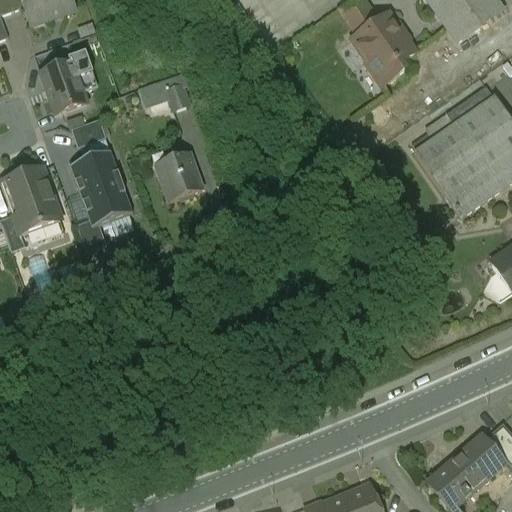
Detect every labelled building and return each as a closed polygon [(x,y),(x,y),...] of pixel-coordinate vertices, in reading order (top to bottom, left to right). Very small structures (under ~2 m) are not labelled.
[(14,15),(8,0),(0,0),(0,20),(14,15)] [(69,0),(18,0),(30,31),(75,15),(69,0)] [(359,0),(340,14),(358,40),(379,26),(361,0),(359,0)] [(493,0),(425,0),(455,44),(502,12),(493,0)] [(415,59),(388,19),(379,26),(358,40),(353,43),(386,91),(406,77),(401,69),(415,59)] [(0,20),(0,44),(8,42),(0,20)] [(87,62),(75,66),(81,81),(92,77),(87,62)] [(72,67),(41,78),(55,118),(86,107),(72,67)] [(185,77),(163,85),(166,94),(181,89),(182,90),(189,87),(185,77)] [(166,94),(163,85),(140,93),(146,110),(169,102),(166,94)] [(181,89),(166,94),(169,102),(174,115),(189,110),(182,90),(181,89)] [(451,129),(411,155),(459,223),(511,185),(511,130),(486,89),(444,119),(451,129)] [(122,187),(112,157),(70,171),(81,201),(122,187)] [(188,159),(156,171),(170,207),(202,195),(188,159)] [(42,172),(1,187),(12,219),(20,240),(21,240),(60,226),(53,208),(54,207),(42,172)] [(133,218),(122,187),(81,201),(91,232),(133,218)] [(12,219),(0,224),(0,227),(1,231),(11,257),(25,251),(21,240),(20,240),(12,219)] [(511,250),(490,266),(511,298),(511,250)] [(511,439),(503,428),(484,444),(481,441),(480,442),(504,469),(511,478),(511,439)] [(480,442),(427,487),(448,511),(453,511),(504,469),(480,442)] [(378,511),(369,491),(323,510),(321,506),(307,511),(378,511)]
